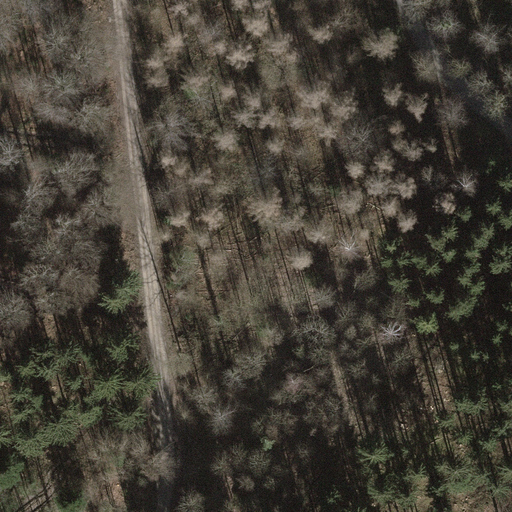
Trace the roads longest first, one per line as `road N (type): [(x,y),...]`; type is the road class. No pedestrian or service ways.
road 1 (track): [(123,0),(165,401),(164,511)]
road 2 (track): [(407,0),(444,67),(511,129)]
